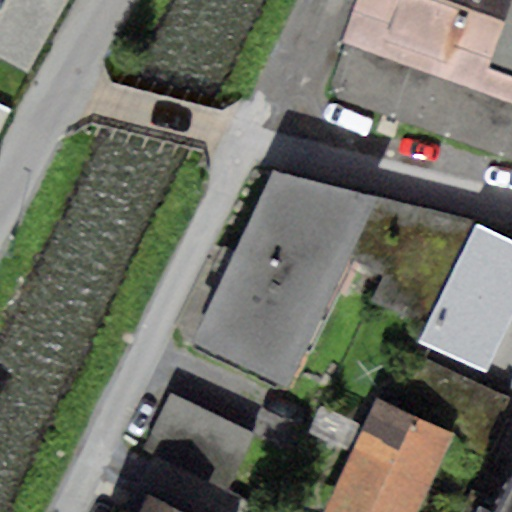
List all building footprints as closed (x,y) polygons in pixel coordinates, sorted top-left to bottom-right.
[(0,0),(0,56),(30,74),(72,0),(0,0)] [(511,0),(361,0),(334,93),(511,157),(511,0)] [(0,107),(0,138),(12,113),(0,107)] [(425,325),(473,225),(272,174),(193,341),(291,385),(352,260),(382,276),(368,300),(425,325)] [(484,375),(511,316),(511,244),(473,225),(425,325),(417,343),(484,375)] [(426,361),(406,403),(455,427),(475,385),(426,361)] [(252,437),(170,394),(141,449),(223,492),(252,437)] [(418,511),(453,436),(376,401),(325,511),(418,511)] [(511,511),(511,474),(492,511),(487,511),(480,508),(477,511),(511,511)] [(140,511),(124,511),(123,511),(183,511),(149,495),(140,511)]
